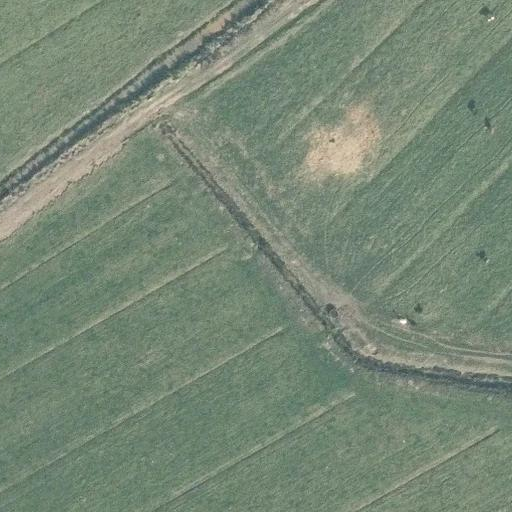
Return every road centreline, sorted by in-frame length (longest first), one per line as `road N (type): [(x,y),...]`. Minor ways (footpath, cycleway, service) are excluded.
road 1 (track): [(168,100),(358,331),(511,366)]
road 2 (track): [(0,224),(306,0)]
